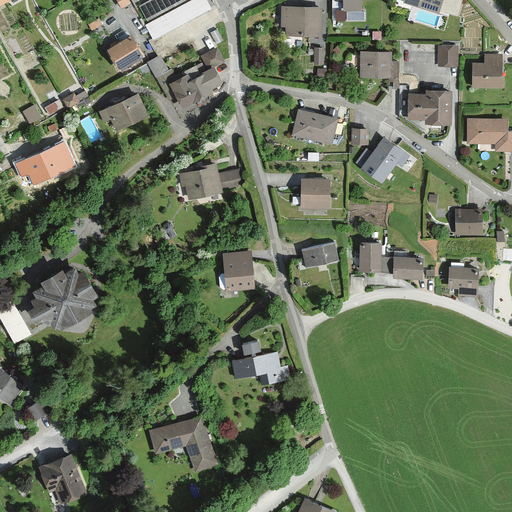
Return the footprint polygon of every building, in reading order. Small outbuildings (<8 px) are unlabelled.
[(208,0),(150,0),(139,6),(155,38),(213,9),(208,0)] [(442,0),(403,0),(403,1),(439,12),(442,0)] [(282,26),(287,26),(287,34),(322,35),(323,5),(287,5),(282,5),(282,26)] [(119,40),(107,48),(122,70),(144,56),(125,28),(115,34),(119,40)] [(218,30),(211,33),(217,45),(224,41),(218,30)] [(458,45),(439,44),(438,65),(458,66),(458,45)] [(226,63),(218,47),(183,65),(187,73),(178,77),(174,68),(169,70),(161,55),(148,62),(169,102),(177,98),(182,109),(215,93),(212,88),(223,83),(216,68),(226,63)] [(392,50),(361,50),(361,76),(387,76),(399,76),(399,60),(392,60),(392,50)] [(486,54),(486,63),(473,63),(473,89),(504,89),(503,53),(486,54)] [(407,118),(452,120),(453,87),(426,87),(426,93),(408,92),(407,118)] [(59,100),(45,108),(50,117),(88,97),(85,91),(76,96),(74,94),(63,100),(64,103),(61,104),(59,100)] [(139,92),(99,111),(105,122),(111,119),(117,132),(151,117),(139,92)] [(36,105),(23,111),(32,128),(44,122),(36,105)] [(339,116),(299,106),(292,136),(332,145),(339,116)] [(496,153),(511,152),(511,131),(509,131),(509,118),(468,118),(468,144),(496,144),(496,153)] [(370,145),(370,129),(352,129),(352,145),(370,145)] [(368,149),(357,163),(384,183),(399,163),(404,167),(412,156),(385,136),(373,152),(368,149)] [(64,140),(16,163),(22,176),(28,173),(34,186),(76,166),(64,140)] [(217,165),(179,172),(182,188),(187,187),(189,199),(244,189),(240,169),(219,173),(217,165)] [(333,178),(302,178),(301,209),(332,210),(333,178)] [(456,209),(456,234),(483,234),(483,208),(456,209)] [(394,272),(394,256),(382,256),(383,241),(360,241),(360,272),(394,272)] [(336,242),(302,249),(306,269),(340,261),(336,242)] [(253,251),(223,253),(227,293),(256,290),(253,251)] [(423,257),(394,256),(394,272),(394,278),(423,279),(423,257)] [(33,304),(27,307),(35,322),(42,318),(45,324),(50,321),(54,327),(59,324),(61,329),(94,311),(91,306),(96,303),(93,297),(98,294),(83,267),(78,270),(75,265),(65,270),(63,265),(40,278),(43,283),(32,289),(35,295),(30,298),(33,304)] [(459,297),(478,297),(478,278),(473,278),(473,266),(449,266),(449,289),(459,289),(459,297)] [(8,289),(0,292),(0,316),(16,344),(34,334),(8,289)] [(279,352),(233,360),(236,378),(260,374),(262,384),(293,379),(290,366),(282,368),(279,352)] [(26,386),(0,367),(0,397),(12,406),(26,386)] [(42,400),(28,407),(36,421),(50,414),(42,400)] [(204,414),(149,430),(157,454),(187,446),(195,472),(219,465),(204,414)] [(72,452),(38,465),(49,493),(55,490),(61,506),(89,495),(72,452)] [(340,511),(341,511),(305,496),(298,511),(340,511)]
